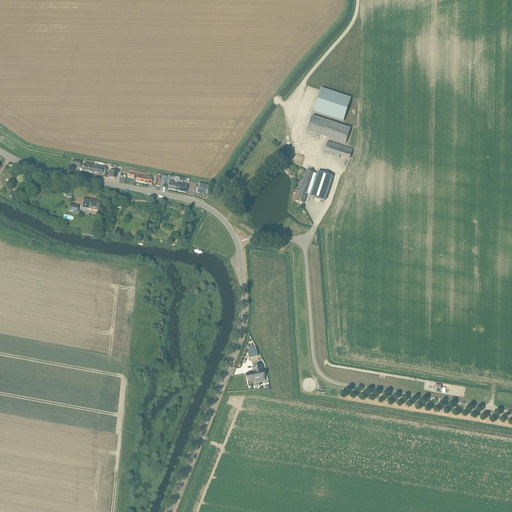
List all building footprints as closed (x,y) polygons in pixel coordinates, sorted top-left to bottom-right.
[(344,121),(351,99),(321,90),(314,111),(344,121)] [(312,116),(311,121),(307,132),(345,144),(351,129),(312,116)] [(340,156),(349,159),(350,159),(353,150),(328,142),(324,153),(339,158),(340,156)] [(85,163),(84,171),(92,173),(94,165),(85,163)] [(94,165),(92,173),(93,173),(97,174),(96,176),(100,176),(101,175),(102,175),(102,172),(105,173),(107,166),(106,166),(102,166),(102,167),(97,166),(97,165),(94,164),(94,165)] [(297,196),(296,201),(304,204),(307,195),(309,196),(308,200),(324,205),(334,174),(318,169),(317,174),(314,173),(313,173),(307,171),(298,197),(297,196)] [(128,177),(136,179),(136,182),(145,183),(145,178),(144,178),(145,176),(141,175),(141,176),(139,175),(137,175),(134,174),(129,173),(128,177)] [(144,178),(145,178),(145,183),(151,185),(153,177),(148,176),(145,176),(144,178)] [(169,183),(168,189),(175,191),(176,186),(178,186),(178,184),(179,184),(179,183),(176,183),(169,181),(169,183)] [(176,186),(175,191),(183,192),(186,193),(187,185),(184,184),(182,184),(179,183),(179,184),(178,184),(178,186),(176,186)] [(84,199),(82,208),(93,210),(98,211),(100,202),(94,201),(84,199)] [(77,212),(78,207),(78,206),(70,204),(68,211),(77,212)] [(259,357),(255,349),(247,352),(250,360),(259,357)] [(247,374),(248,382),(264,379),(262,366),(253,368),(254,373),(247,374)]
